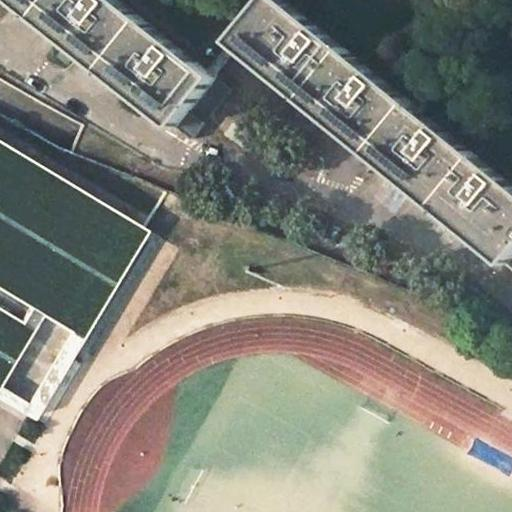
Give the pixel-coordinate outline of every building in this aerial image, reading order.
[(231,90),(116,0),(10,0),(176,131),(177,129),(192,141),(231,90)] [(511,187),(281,0),(268,0),(231,45),(503,264),(511,253),(511,187)] [(249,139),(230,124),(223,133),(242,148),(249,139)] [(140,228),(0,143),(0,370),(2,367),(37,311),(64,329),(76,336),(140,228)] [(511,253),(503,264),(511,271),(511,253)] [(484,305),(459,286),(452,294),(476,314),(484,305)] [(0,388),(0,401),(26,417),(41,393),(76,336),(64,329),(30,386),(21,400),(0,388)]
